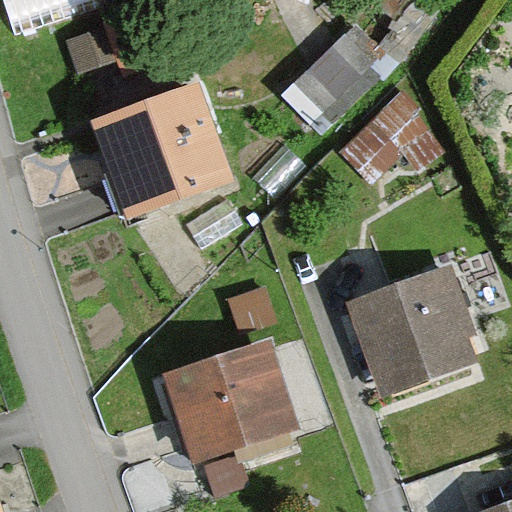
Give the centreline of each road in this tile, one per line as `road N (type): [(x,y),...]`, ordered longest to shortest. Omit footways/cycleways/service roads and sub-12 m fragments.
road 1 (residential): [(0,215),(97,511)]
road 2 (residential): [(327,308),(401,511)]
